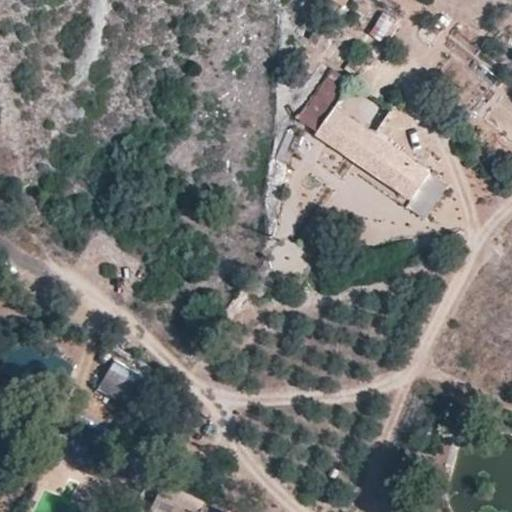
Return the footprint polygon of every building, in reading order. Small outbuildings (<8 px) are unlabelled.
[(397,20),(385,12),(370,35),(382,43),(397,20)] [(317,132),(334,107),(353,81),(332,67),(294,118),(317,132)] [(334,107),(317,132),(412,195),(429,171),(334,107)] [(112,364),(145,382),(149,376),(115,358),(112,364)] [(134,402),(145,382),(112,364),(101,384),(134,402)] [(157,484),(152,509),(157,511),(197,511),(202,503),(157,484)] [(224,511),(202,503),(197,511),(224,511)]
